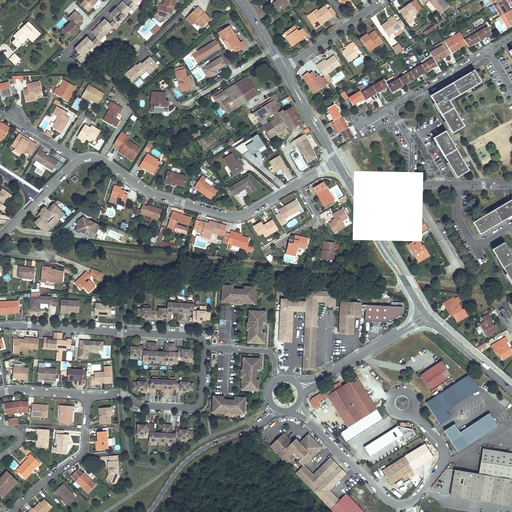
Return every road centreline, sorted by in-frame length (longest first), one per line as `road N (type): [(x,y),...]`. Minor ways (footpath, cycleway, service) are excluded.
road 1 (unclassified): [(295,407),(402,504),(444,457),(410,412)]
road 2 (residential): [(296,184),(233,217),(150,193),(102,160),(82,160)]
road 3 (residential): [(0,326),(195,336),(204,348)]
road 4 (residential): [(204,348),(201,399),(192,407),(88,395)]
road 5 (tertiary): [(148,511),(195,452),(250,428),(274,407)]
road 6 (residential): [(490,51),(391,107),(411,141)]
road 7 (residential): [(12,511),(84,452),(88,395)]
road 8 (residential): [(283,71),(382,0)]
road 9 (tertiary): [(299,387),(405,329)]
